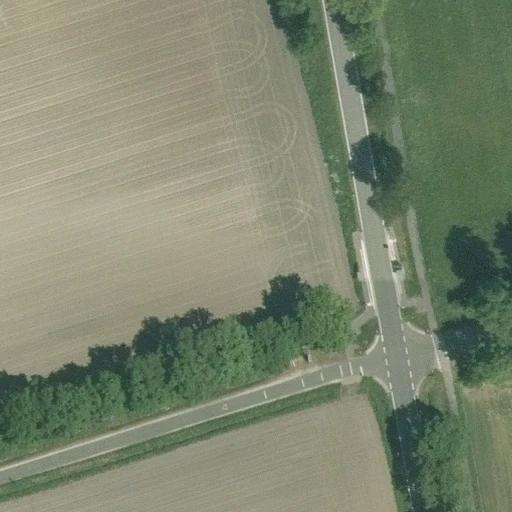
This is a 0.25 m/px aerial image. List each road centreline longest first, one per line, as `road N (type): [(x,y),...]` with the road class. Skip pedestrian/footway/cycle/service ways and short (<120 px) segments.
road 1 (residential): [(0,490),(398,366)]
road 2 (tertiary): [(334,0),(398,366)]
road 3 (tertiary): [(398,366),(423,511)]
